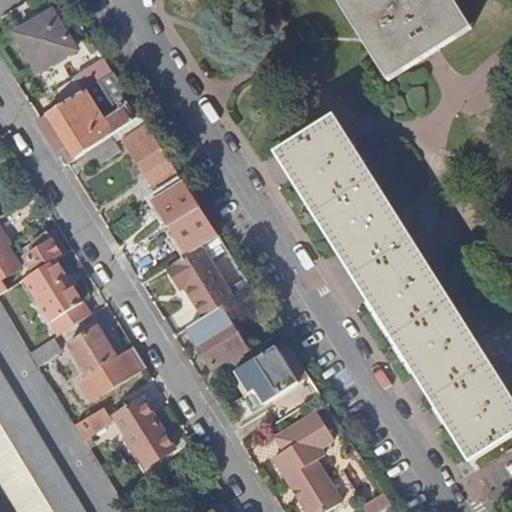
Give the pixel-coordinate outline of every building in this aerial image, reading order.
[(341,0),(336,3),(388,84),(471,31),(451,0),(341,0)] [(53,16),(16,38),(38,76),(75,54),(66,39),(70,37),(63,25),(59,27),(53,16)] [(82,97),(112,78),(104,65),(74,84),(82,97)] [(46,119),(74,164),(140,121),(112,78),(82,97),(60,110),(46,119)] [(74,84),(52,98),(60,110),(82,97),(74,84)] [(66,169),(74,164),(46,119),(38,124),(53,147),(58,156),(66,169)] [(401,237),(330,122),(279,153),(290,170),(345,258),(367,292),(423,381),(444,415),(475,465),(511,441),(511,412),(482,366),(401,237)] [(182,186),(145,129),(120,145),(157,202),(159,200),(182,186)] [(108,142),(84,158),(93,172),(117,155),(108,142)] [(218,241),(182,186),(159,200),(170,216),(164,220),(174,235),(180,231),(195,255),(218,241)] [(0,285),(20,274),(1,243),(3,241),(0,235),(0,285)] [(26,265),(33,276),(60,259),(46,237),(29,248),(36,259),(26,265)] [(56,266),(23,285),(57,340),(89,320),(56,266)] [(219,312),(186,333),(211,374),(230,362),(233,368),(248,359),(219,312)] [(90,404),(144,370),(131,351),(114,361),(95,330),(66,348),(85,380),(78,385),(90,404)] [(53,342),(29,357),(37,369),(61,355),(53,342)] [(284,345),(233,377),(247,399),(253,395),(261,408),(271,402),(283,422),(320,400),(284,345)] [(0,431),(49,511),(80,511),(0,380),(0,431)] [(170,453),(139,403),(114,418),(144,469),(170,453)] [(103,412),(79,427),(87,439),(111,424),(103,412)] [(273,462),(304,511),(330,511),(341,506),(315,465),(323,460),(318,452),(332,444),(315,417),(276,442),(283,455),(273,462)] [(49,511),(0,431),(0,486),(15,511),(49,511)] [(363,511),(388,511),(391,510),(385,499),(363,511)]
